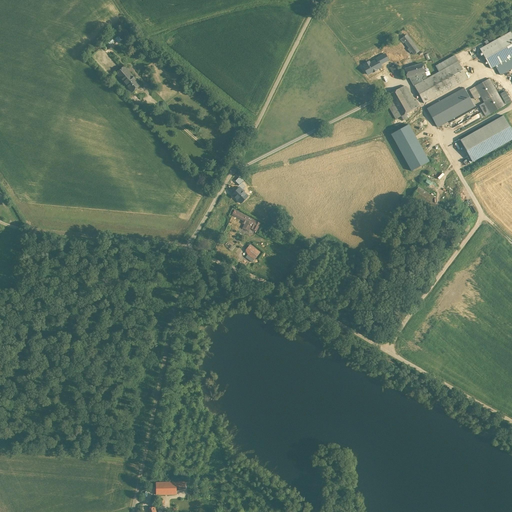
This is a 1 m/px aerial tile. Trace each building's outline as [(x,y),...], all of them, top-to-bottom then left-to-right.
[(511,35),(510,32),(489,44),(487,41),(484,42),(486,45),(480,49),(491,69),(511,56),(511,35)] [(419,51),(409,38),(404,42),(414,55),(419,51)] [(384,53),(361,64),(367,75),(382,67),(380,64),(388,61),(384,53)] [(455,55),(435,66),(439,72),(458,61),(455,55)] [(439,72),(429,77),(427,78),(414,86),(424,104),(468,79),(458,61),(439,72)] [(421,64),(405,69),(407,78),(409,77),(414,86),(427,78),(424,73),(421,64)] [(140,86),(124,66),(116,73),(132,92),(140,86)] [(505,106),(489,79),(475,87),(480,96),(484,103),(490,114),(505,106)] [(404,86),(383,97),(396,119),(416,108),(413,102),(405,88),(404,86)] [(480,96),(475,87),(469,90),(475,99),(480,96)] [(414,101),(407,88),(406,88),(405,88),(413,102),(414,101)] [(435,126),(474,108),(465,88),(426,106),(435,126)] [(490,114),(484,103),(479,106),(485,117),(490,114)] [(425,115),(410,124),(421,140),(435,132),(425,115)] [(511,131),(503,116),(460,140),(472,163),(511,140),(511,131)] [(408,124),(390,133),(409,171),(428,162),(408,124)] [(245,195),(236,186),(229,193),(238,202),(245,195)] [(260,223),(234,210),(232,215),(243,221),(242,223),(244,224),(242,228),(248,232),(250,228),(253,229),(252,230),(256,232),(260,223)] [(281,219),(272,210),(269,214),(278,223),(281,219)] [(224,245),(232,251),(235,247),(227,240),(224,245)] [(259,253),(250,245),(247,249),(250,251),(246,257),(252,262),(259,253)] [(176,482),(156,483),(156,494),(156,495),(176,494),(176,490),(176,482)]
